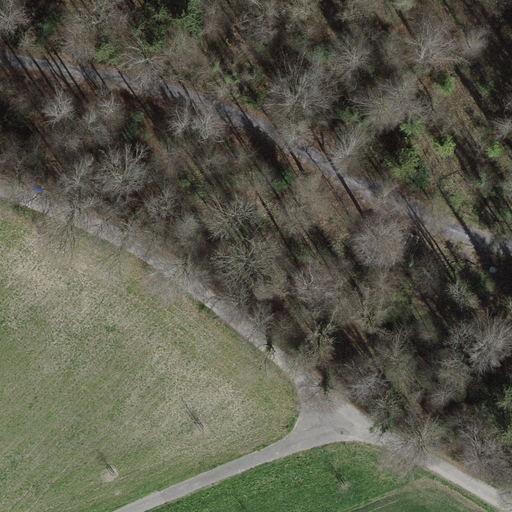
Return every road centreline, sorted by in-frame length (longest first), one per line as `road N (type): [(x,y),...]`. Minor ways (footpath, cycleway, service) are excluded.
road 1 (track): [(0,190),(124,241),(346,416),(511,505)]
road 2 (track): [(511,243),(451,237),(200,100),(0,58)]
road 3 (track): [(124,511),(346,416)]
